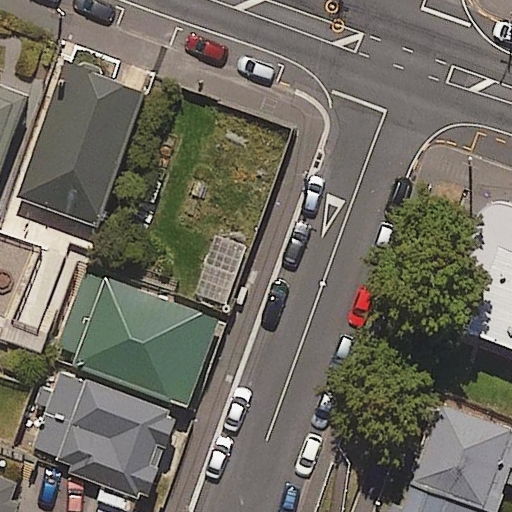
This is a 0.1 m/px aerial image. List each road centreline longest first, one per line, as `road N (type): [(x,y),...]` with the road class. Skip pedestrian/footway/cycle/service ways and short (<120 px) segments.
road 1 (tertiary): [(246,511),(404,57)]
road 2 (tertiary): [(404,57),(245,0)]
